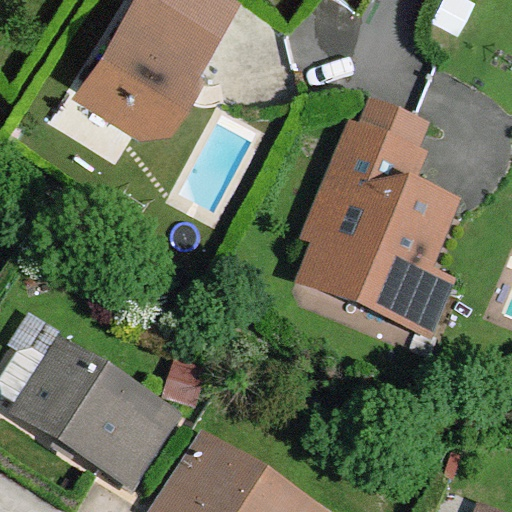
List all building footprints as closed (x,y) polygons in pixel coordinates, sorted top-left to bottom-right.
[(138,0),(87,82),(145,119),(170,114),(181,96),(179,84),(213,30),(166,0),(138,0)] [(166,0),(213,30),(232,0),(166,0)] [(418,154),(360,129),(319,226),(331,231),(314,271),(394,305),(411,266),(422,271),(422,269),(451,203),(406,184),(418,154)] [(422,269),(422,271),(411,266),(394,305),(430,320),(460,285),(422,269)] [(0,388),(1,396),(22,410),(54,361),(33,347),(18,351),(0,378),(0,388)] [(22,410),(21,412),(130,483),(172,420),(63,348),(54,361),(22,410)] [(313,511),(206,442),(159,511),(313,511)]
